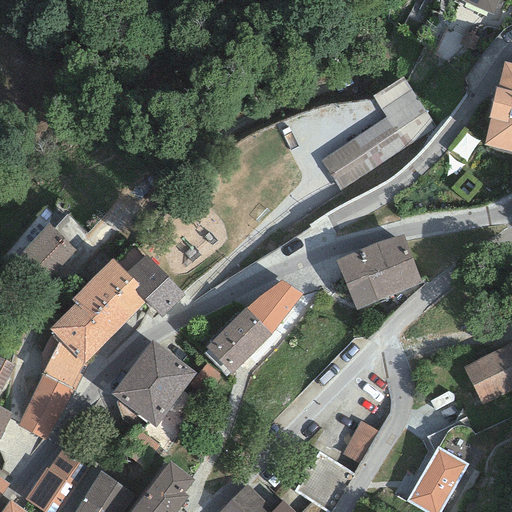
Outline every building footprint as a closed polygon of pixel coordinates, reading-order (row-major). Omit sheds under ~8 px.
[(461,0),(493,14),(499,0),(509,0),(461,0)] [(511,65),(504,63),(497,88),(495,88),(488,118),(490,119),(483,145),(511,152),(511,65)] [(402,77),(373,96),(387,117),(320,161),(340,191),(436,128),(402,77)] [(75,250),(47,225),(5,271),(33,295),(75,250)] [(383,240),(335,261),(356,311),(421,283),(403,235),(383,240)] [(145,254),(125,273),(138,286),(133,290),(145,302),(160,318),(184,295),(145,254)] [(125,273),(110,259),(91,278),(131,317),(145,302),(133,290),(138,286),(125,273)] [(131,317),(91,278),(69,300),(74,305),(110,338),(131,317)] [(280,281),(245,309),(270,333),(303,293),(280,281)] [(110,338),(74,305),(49,329),(58,343),(42,374),(72,390),(87,367),(84,365),(110,338)] [(270,333),(245,309),(206,348),(231,374),(270,333)] [(196,374),(151,340),(110,395),(155,429),(196,374)] [(511,348),(509,343),(462,368),(481,404),(511,388),(511,348)] [(14,364),(0,357),(0,390),(1,391),(14,364)] [(219,375),(205,365),(191,386),(205,396),(219,375)] [(72,390),(42,374),(16,426),(46,442),(72,390)] [(0,435),(11,414),(0,408),(0,435)] [(378,433),(360,422),(336,462),(352,473),(378,433)] [(144,469),(161,447),(138,431),(121,453),(144,469)] [(407,443),(400,452),(407,457),(414,448),(407,443)] [(441,511),(467,464),(437,447),(406,501),(426,511),(441,511)] [(60,511),(88,469),(60,450),(48,470),(45,468),(24,500),(41,511),(60,511)] [(336,462),(318,452),(293,492),(325,511),(328,511),(352,473),(336,462)] [(169,462),(143,495),(169,511),(176,511),(187,496),(183,493),(193,480),(169,462)] [(120,511),(132,494),(99,473),(74,511),(120,511)] [(0,497),(9,485),(0,479),(0,497)] [(270,511),(272,511),(246,485),(219,511),(270,511)] [(169,511),(143,495),(130,511),(169,511)] [(293,511),(282,500),(272,511),(270,511),(293,511)] [(24,511),(10,501),(2,511),(24,511)]
